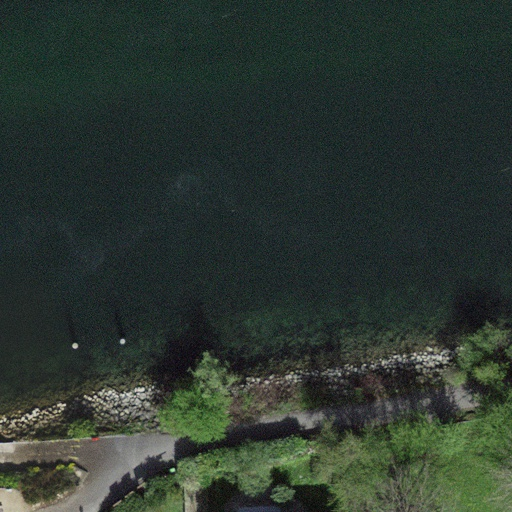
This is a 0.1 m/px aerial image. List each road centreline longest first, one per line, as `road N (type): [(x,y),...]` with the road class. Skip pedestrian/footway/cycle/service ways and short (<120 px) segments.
road 1 (track): [(511,382),(154,456)]
road 2 (track): [(154,456),(0,459)]
